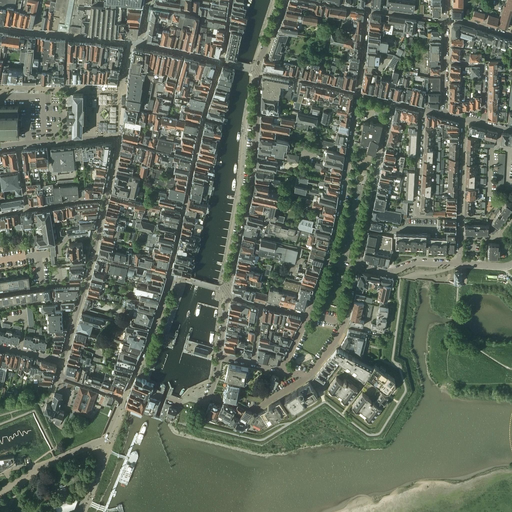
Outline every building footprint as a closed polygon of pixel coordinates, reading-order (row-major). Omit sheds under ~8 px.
[(0,0),(0,22),(4,23),(8,0),(0,0)] [(11,24),(14,10),(14,8),(15,8),(16,0),(8,0),(4,23),(11,24)] [(20,11),(17,25),(22,26),(25,13),(27,4),(31,5),(30,10),(31,10),(28,26),(33,26),(36,10),(37,10),(38,4),(39,1),(38,0),(21,0),(22,0),(21,3),(19,11),(20,11)] [(50,6),(51,0),(50,0),(46,0),(43,13),(42,21),(41,27),(46,27),(50,6)] [(56,1),(53,1),(52,0),(51,0),(50,6),(46,27),(46,28),(51,28),(56,1)] [(122,20),(122,16),(122,7),(116,7),(104,6),(104,3),(104,0),(91,0),(92,3),(91,6),(84,5),(81,31),(89,32),(90,33),(90,32),(94,33),(99,33),(99,34),(103,34),(104,34),(113,35),(114,35),(118,36),(119,36),(120,21),(122,22),(122,20)] [(181,3),(180,3),(178,2),(163,0),(154,0),(154,4),(181,9),(181,8),(181,3)] [(190,9),(191,0),(180,0),(180,3),(181,3),(181,8),(190,9)] [(413,12),(415,0),(414,0),(386,0),(386,6),(388,7),(387,9),(413,12)] [(511,0),(507,0),(505,6),(504,5),(498,27),(501,28),(502,26),(507,28),(511,10),(511,0)] [(59,18),(61,10),(62,2),(56,1),(51,28),(58,29),(58,28),(59,18)] [(244,2),(243,2),(234,1),(233,6),(246,9),(248,9),(249,9),(243,8),(244,2)] [(17,25),(20,11),(19,11),(21,3),(18,2),(16,10),(14,10),(11,24),(17,25)] [(227,12),(228,5),(219,4),(214,3),(212,3),(211,9),(227,12)] [(30,10),(31,5),(27,4),(25,13),(22,26),(27,26),(28,26),(31,10),(30,10)] [(81,31),(84,5),(79,4),(78,11),(74,11),(74,12),(73,14),(71,13),(68,30),(69,30),(81,31)] [(302,10),(302,7),(297,6),(288,4),(286,9),(301,12),(302,10)] [(441,14),(441,5),(430,4),(430,14),(440,15),(441,14)] [(140,18),(141,13),(126,12),(126,7),(122,7),(122,16),(140,18)] [(337,18),(339,8),(330,7),(329,16),(337,18)] [(159,19),(161,10),(151,8),(150,17),(151,18),(159,19)] [(346,9),(339,8),(337,18),(345,19),(346,9)] [(463,17),(463,10),(462,10),(462,9),(452,8),(451,17),(462,17),(463,17)] [(226,19),(227,12),(211,9),(209,16),(226,19)] [(313,15),(301,12),(286,9),(286,10),(284,16),(302,20),(302,21),(317,24),(318,17),(318,16),(318,15),(313,15)] [(477,20),(480,9),(479,9),(478,11),(474,10),(471,19),(477,20)] [(166,21),(169,11),(161,10),(159,19),(159,20),(166,21)] [(167,43),(170,28),(174,12),(169,11),(166,21),(165,25),(164,25),(164,29),(163,29),(160,42),(167,43)] [(177,29),(180,14),(174,12),(170,28),(177,29)] [(383,19),(384,15),(372,13),(370,14),(370,20),(380,21),(380,19),(383,19)] [(184,22),(185,15),(180,14),(177,29),(186,31),(188,23),(184,22)] [(245,22),(246,17),(244,17),(231,14),(231,18),(245,22)] [(496,26),(499,18),(489,14),(486,23),(496,26)] [(193,25),(195,17),(185,15),(184,22),(188,23),(193,25)] [(395,26),(397,17),(389,16),(388,23),(393,24),(393,26),(395,26)] [(298,28),(300,21),(284,17),(281,25),(290,27),(288,33),(297,35),(306,36),(307,34),(299,32),(299,33),(297,33),(298,28)] [(404,28),(405,18),(397,17),(395,26),(404,28)] [(157,30),(159,20),(159,19),(151,18),(149,28),(157,30)] [(414,32),(416,20),(406,18),(404,31),(414,32)] [(160,42),(163,29),(164,29),(164,25),(165,25),(166,21),(159,20),(157,30),(154,41),(160,42)] [(393,24),(388,23),(382,22),(380,21),(370,20),(369,27),(381,29),(381,32),(384,32),(392,34),(392,30),(393,26),(393,24)] [(197,32),(197,29),(193,28),(193,25),(188,23),(186,31),(191,33),(192,30),(197,32)] [(125,37),(127,37),(128,37),(129,38),(130,37),(136,38),(137,37),(139,26),(126,24),(125,37)] [(204,30),(204,28),(208,29),(209,25),(201,24),(199,32),(201,33),(201,32),(202,32),(203,32),(202,36),(206,37),(207,31),(204,30)] [(242,32),(243,28),(239,27),(240,26),(230,24),(229,30),(242,32)] [(361,34),(362,25),(351,24),(350,30),(350,32),(361,34)] [(475,38),(477,30),(459,25),(453,24),(451,25),(451,37),(458,37),(459,37),(461,37),(462,36),(470,38),(470,39),(474,39),(475,38)] [(223,44),(225,29),(218,28),(214,27),(214,26),(209,25),(208,29),(207,31),(206,37),(206,40),(217,43),(223,44)] [(288,33),(290,27),(281,25),(278,31),(288,33)] [(154,41),(157,30),(149,28),(149,30),(149,32),(148,39),(148,40),(151,40),(154,41)] [(173,45),(177,29),(170,28),(167,43),(173,45)] [(182,47),(186,31),(177,29),(173,45),(182,47)] [(441,37),(441,30),(431,30),(431,29),(428,29),(427,35),(424,30),(419,30),(419,32),(419,35),(423,36),(424,36),(427,37),(428,37),(441,37)] [(193,49),(197,32),(192,30),(191,33),(188,48),(193,49)] [(481,40),(483,32),(477,30),(475,38),(479,39),(478,44),(480,44),(481,40)] [(188,48),(191,33),(186,31),(182,47),(188,48)] [(236,60),(242,33),(231,31),(225,58),(236,60)] [(285,45),(288,35),(277,32),(274,41),(273,44),(268,59),(275,60),(279,61),(282,51),(286,52),(288,46),(285,45)] [(360,46),(361,40),(349,38),(320,32),(317,40),(344,44),(350,46),(355,46),(354,48),(360,49),(360,46)] [(361,40),(361,34),(350,32),(349,38),(361,40)] [(492,43),(494,35),(488,33),(484,46),(484,47),(483,50),(485,50),(488,42),(492,43)] [(15,35),(14,35),(9,34),(8,34),(7,43),(8,44),(9,44),(8,47),(13,48),(15,35)] [(387,38),(380,37),(368,35),(368,42),(368,43),(377,44),(378,42),(386,43),(387,38)] [(494,35),(490,47),(493,48),(492,51),(494,52),(495,51),(499,37),(494,35)] [(28,45),(29,36),(25,36),(20,36),(19,46),(18,46),(17,48),(17,50),(21,51),(21,47),(26,47),(28,47),(28,45)] [(29,36),(28,45),(35,46),(35,39),(36,40),(36,37),(33,37),(29,36)] [(44,52),(45,38),(41,37),(40,37),(36,37),(36,40),(35,39),(35,46),(34,49),(34,58),(38,58),(41,58),(42,51),(44,52)] [(464,38),(461,37),(459,37),(458,37),(451,37),(451,43),(462,45),(463,42),(464,42),(464,38)] [(501,46),(504,38),(499,37),(495,51),(502,52),(502,46),(501,46)] [(42,51),(41,58),(44,59),(43,63),(48,64),(48,61),(53,61),(54,61),(54,57),(55,54),(55,52),(56,39),(46,38),(45,38),(44,52),(42,51)] [(214,55),(217,43),(206,40),(204,52),(214,55)] [(440,51),(441,42),(430,41),(430,51),(440,51)] [(93,58),(95,43),(91,43),(90,43),(88,43),(88,42),(88,43),(86,42),(84,60),(90,60),(93,61),(93,58)] [(384,52),(386,43),(378,42),(377,44),(368,43),(367,50),(377,51),(382,52),(383,52),(384,52)] [(93,61),(92,66),(95,67),(97,67),(101,44),(98,43),(95,43),(93,58),(93,61)] [(220,56),(223,44),(217,43),(214,55),(220,56)] [(103,62),(106,44),(105,44),(102,44),(101,44),(97,67),(97,68),(101,68),(102,69),(103,65),(103,62)] [(23,69),(23,72),(22,82),(36,82),(37,75),(38,65),(32,65),(33,63),(38,63),(38,58),(34,58),(34,49),(35,46),(28,45),(28,47),(26,47),(26,48),(24,62),(23,69)] [(115,62),(115,66),(116,66),(120,67),(120,63),(120,62),(123,48),(121,47),(118,46),(115,58),(115,62)] [(132,52),(129,70),(130,70),(145,73),(144,78),(153,80),(155,80),(158,80),(158,83),(160,83),(161,83),(164,73),(159,72),(157,72),(154,71),(154,70),(148,68),(148,65),(150,50),(138,48),(132,52)] [(379,65),(382,52),(377,51),(367,50),(366,62),(365,71),(372,72),(372,70),(374,71),(375,69),(373,69),(373,65),(374,65),(374,64),(379,65)] [(159,72),(163,53),(158,52),(155,67),(154,70),(154,71),(157,72),(159,72)] [(165,72),(168,55),(163,53),(159,72),(164,73),(165,72)] [(481,53),(476,53),(476,61),(484,61),(485,57),(481,56),(481,53)] [(308,78),(312,59),(313,55),(310,54),(309,61),(308,67),(306,67),(303,77),(308,78)] [(358,62),(359,56),(353,55),(349,54),(348,54),(347,60),(351,61),(358,62)] [(401,57),(394,54),(388,65),(394,69),(395,64),(397,60),(399,61),(401,57)] [(317,75),(320,61),(321,55),(319,55),(317,60),(312,59),(308,78),(313,79),(314,74),(317,75)] [(296,63),(296,65),(300,65),(301,59),(284,56),(284,59),(285,59),(284,62),(283,62),(282,63),(284,64),(283,67),(282,72),(289,73),(291,63),(296,63)] [(440,66),(440,58),(428,57),(428,73),(430,73),(430,66),(440,66)] [(186,74),(190,60),(185,58),(181,73),(179,79),(184,80),(184,78),(189,80),(190,75),(186,74)] [(275,62),(275,60),(268,59),(264,58),(263,61),(263,62),(266,62),(271,63),(275,63),(275,65),(277,66),(280,66),(280,63),(275,62)] [(330,68),(327,82),(331,83),(334,74),(335,71),(337,66),(339,59),(334,58),(333,61),(332,61),(331,64),(330,68)] [(303,60),(309,61),(303,59),(301,65),(300,65),(296,65),(294,74),(299,76),(299,75),(300,75),(303,60)] [(190,60),(186,74),(190,75),(189,80),(193,81),(199,62),(190,60)] [(308,67),(309,61),(303,60),(300,75),(299,75),(299,76),(303,77),(306,67),(308,67)] [(47,67),(46,82),(64,82),(64,81),(64,77),(64,76),(64,75),(59,75),(59,67),(56,68),(56,69),(53,69),(53,67),(54,67),(54,63),(56,63),(56,61),(54,61),(53,61),(48,61),(48,64),(47,67)] [(57,61),(56,61),(56,63),(56,68),(59,67),(59,75),(64,75),(64,67),(64,66),(59,66),(59,61),(57,62),(57,61)] [(181,63),(176,62),(171,61),(169,69),(176,71),(179,71),(180,68),(181,63)] [(316,80),(321,81),(323,72),(324,67),(325,67),(326,63),(324,62),(324,65),(322,65),(322,61),(320,61),(317,75),(316,80)] [(201,78),(205,63),(199,62),(193,81),(193,82),(194,82),(198,83),(200,78),(201,78)] [(207,73),(210,64),(206,63),(205,63),(201,78),(205,79),(207,73)] [(334,74),(331,83),(336,84),(338,75),(344,77),(346,64),(343,63),(342,68),(340,68),(340,70),(339,72),(335,71),(334,74)] [(216,66),(210,64),(207,73),(213,75),(216,66)] [(349,80),(351,73),(352,66),(350,65),(350,64),(346,64),(344,77),(342,85),(348,87),(349,80)] [(106,69),(106,65),(105,65),(103,65),(102,69),(104,69),(104,70),(100,70),(101,68),(97,68),(97,72),(98,72),(97,82),(104,82),(106,69)] [(110,70),(109,74),(118,75),(120,67),(116,66),(115,66),(111,66),(110,70)] [(235,70),(234,70),(224,66),(223,67),(220,74),(233,77),(235,70)] [(323,72),(321,81),(327,82),(330,68),(327,67),(326,72),(323,72)] [(480,76),(480,71),(479,71),(480,68),(471,67),(471,76),(474,76),(473,79),(475,79),(481,80),(481,76),(480,76)] [(8,72),(7,82),(22,82),(23,72),(23,69),(9,68),(9,72),(8,72)] [(168,72),(165,84),(175,86),(176,82),(176,80),(179,71),(176,71),(169,69),(168,72)] [(150,99),(153,80),(144,78),(145,73),(130,70),(128,81),(129,81),(128,83),(127,90),(128,90),(126,97),(130,97),(140,99),(146,100),(146,99),(150,99)] [(372,72),(367,92),(373,93),(376,78),(377,75),(377,73),(376,72),(376,71),(374,71),(372,70),(372,72)] [(362,90),(367,92),(372,72),(365,71),(365,73),(362,89),(363,90),(362,90)] [(393,97),(396,83),(398,72),(393,71),(392,75),(391,81),(387,96),(393,97)] [(402,84),(399,99),(404,100),(408,78),(409,74),(409,71),(405,71),(404,77),(403,77),(402,84)] [(460,72),(459,72),(450,71),(450,79),(456,79),(456,80),(459,80),(460,79),(460,72)] [(109,74),(108,82),(115,82),(117,82),(118,75),(109,74)] [(232,85),(233,77),(220,74),(218,81),(232,85)] [(413,87),(413,84),(413,79),(414,75),(409,74),(408,78),(404,100),(409,101),(413,87)] [(262,94),(278,97),(280,97),(284,98),(291,99),(291,94),(291,91),(292,91),(293,89),(293,86),(294,81),(293,81),(290,81),(290,82),(291,83),(290,85),(288,85),(289,79),(265,75),(263,78),(263,79),(262,79),(262,94)] [(414,75),(413,79),(422,81),(422,84),(418,103),(424,105),(425,93),(428,94),(428,77),(417,75),(414,75)] [(396,83),(393,97),(396,98),(399,99),(402,84),(403,77),(397,78),(396,83)] [(440,107),(440,77),(428,77),(428,94),(428,106),(438,108),(440,107)] [(193,82),(193,81),(189,80),(184,78),(184,80),(179,79),(177,88),(182,89),(182,90),(183,90),(184,84),(183,84),(184,80),(188,82),(188,85),(190,85),(189,89),(193,90),(194,82),(193,82)] [(387,96),(391,81),(381,79),(380,79),(379,85),(378,94),(382,95),(387,96)] [(208,91),(209,86),(198,83),(194,82),(193,90),(199,92),(200,89),(208,91)] [(159,111),(160,106),(162,102),(163,97),(165,84),(161,83),(160,83),(158,83),(156,99),(153,110),(159,111)] [(304,93),(306,84),(302,83),(301,83),(301,85),(301,87),(300,89),(300,91),(299,92),(299,94),(299,95),(297,101),(302,102),(303,98),(303,95),(304,93)] [(413,87),(409,101),(414,102),(418,84),(413,83),(413,84),(413,87)] [(173,91),(175,86),(165,84),(163,97),(166,98),(166,97),(167,97),(169,90),(173,91)] [(190,85),(188,85),(184,84),(183,90),(182,90),(182,89),(177,88),(176,92),(183,94),(187,95),(188,95),(189,91),(189,89),(190,85)] [(303,96),(303,98),(305,99),(308,99),(309,92),(311,85),(306,84),(304,93),(303,95),(303,96)] [(303,98),(302,102),(306,104),(309,105),(310,105),(310,103),(311,100),(312,97),(316,86),(311,85),(309,92),(308,99),(305,99),(303,98)] [(310,103),(310,105),(312,105),(313,105),(314,105),(314,103),(315,102),(314,102),(314,101),(315,101),(316,99),(315,99),(317,93),(317,92),(318,92),(319,90),(320,87),(316,86),(312,97),(311,100),(310,103)] [(334,96),(335,91),(331,90),(329,98),(328,98),(328,99),(327,98),(326,102),(329,102),(330,99),(333,100),(333,97),(335,98),(336,99),(336,98),(335,98),(336,96),(334,96)] [(205,99),(207,95),(195,93),(194,95),(191,94),(192,92),(189,91),(188,95),(191,96),(205,99)] [(181,103),(183,94),(176,92),(174,101),(181,103)] [(333,100),(332,103),(334,104),(340,105),(339,106),(341,107),(341,104),(342,101),(344,93),(339,92),(338,98),(336,98),(336,99),(335,98),(333,97),(333,100)] [(296,94),(294,93),(292,93),(292,94),(291,94),(291,99),(297,101),(299,95),(299,94),(296,94)] [(85,112),(85,107),(83,107),(83,94),(74,94),(73,107),(68,107),(68,121),(73,121),(73,134),(83,134),(83,121),(85,121),(85,116),(85,114),(85,112)] [(203,108),(204,104),(189,100),(186,99),(187,95),(183,94),(181,103),(203,108)] [(278,110),(278,97),(262,94),(261,107),(262,107),(278,110)] [(353,96),(348,94),(347,98),(346,102),(344,101),(344,104),(341,104),(341,107),(351,109),(353,96)] [(204,104),(205,99),(191,96),(189,100),(204,104)] [(229,99),(224,99),(213,96),(212,98),(212,100),(212,101),(211,101),(228,105),(229,99)] [(139,107),(140,99),(130,97),(129,105),(139,107)] [(154,100),(150,99),(146,99),(146,100),(140,99),(139,107),(148,109),(152,110),(154,100)] [(203,108),(181,103),(174,101),(173,106),(181,108),(181,109),(187,110),(187,111),(194,113),(201,114),(203,108)] [(227,110),(228,105),(211,101),(210,105),(218,108),(226,110),(227,110)] [(333,108),(332,111),(337,112),(350,115),(351,112),(351,109),(341,107),(339,106),(340,105),(334,104),(333,108)] [(225,114),(226,110),(218,108),(210,105),(209,109),(225,114)] [(320,106),(318,106),(314,105),(313,105),(312,105),(310,111),(308,114),(299,112),(297,112),(296,120),(309,123),(316,125),(320,106)] [(0,106),(0,136),(19,137),(19,125),(22,125),(21,121),(21,118),(18,118),(18,106),(0,106)] [(405,118),(407,110),(396,107),(392,122),(401,124),(403,124),(404,122),(405,122),(405,121),(404,121),(402,120),(402,118),(405,118)] [(138,122),(140,111),(125,108),(125,113),(124,119),(138,122)] [(192,119),(194,113),(187,111),(187,110),(181,109),(181,110),(180,116),(192,119)] [(223,119),(225,114),(209,109),(207,115),(215,117),(215,118),(219,119),(219,118),(221,119),(223,120),(223,119)] [(410,123),(413,111),(407,110),(405,118),(404,121),(405,121),(406,118),(408,119),(407,123),(409,123),(410,123)] [(146,120),(147,113),(143,112),(143,111),(140,111),(138,122),(145,123),(146,120)] [(329,124),(332,113),(323,111),(321,122),(329,124)] [(417,120),(418,113),(413,111),(410,123),(417,124),(417,120)] [(349,121),(350,115),(337,112),(336,114),(340,115),(339,119),(349,121)] [(272,123),(273,116),(261,114),(261,121),(272,123)] [(168,127),(170,117),(162,116),(161,125),(168,127)] [(272,123),(280,124),(290,126),(307,130),(309,123),(296,120),(281,117),(273,116),(272,123)] [(161,125),(161,131),(172,134),(174,134),(179,135),(180,129),(184,130),(197,132),(199,124),(185,121),(184,128),(176,126),(177,119),(170,117),(168,127),(161,125)] [(145,125),(145,123),(138,122),(124,119),(124,124),(136,127),(141,128),(143,128),(144,125),(145,125)] [(184,128),(185,121),(177,119),(176,126),(184,128)] [(207,122),(207,121),(206,122),(204,127),(208,128),(212,129),(213,126),(217,127),(217,128),(221,129),(222,126),(207,122)] [(289,133),(290,126),(272,123),(261,121),(260,128),(278,131),(289,133)] [(363,122),(360,144),(365,145),(366,143),(368,144),(367,148),(367,150),(373,152),(375,152),(376,150),(378,143),(378,142),(377,141),(377,139),(377,140),(378,140),(378,139),(379,139),(379,138),(382,124),(381,124),(376,123),(376,124),(373,123),(373,122),(372,121),(371,121),(370,121),(370,122),(370,123),(363,122)] [(392,125),(391,129),(402,131),(403,128),(403,127),(403,124),(401,124),(392,122),(392,125)] [(333,124),(332,130),(335,131),(337,131),(347,133),(348,128),(337,125),(333,124)] [(485,129),(471,126),(470,127),(469,132),(484,136),(485,129)] [(143,143),(145,135),(145,133),(140,131),(141,128),(136,127),(135,131),(134,134),(123,132),(122,138),(143,143)] [(221,129),(217,128),(216,130),(212,129),(208,128),(204,127),(203,133),(213,136),(219,137),(220,137),(221,132),(221,129)] [(277,138),(278,131),(260,128),(260,136),(275,138),(275,137),(277,138)] [(196,139),(197,132),(184,130),(180,129),(179,135),(182,136),(184,136),(195,139),(196,139)] [(398,142),(401,131),(391,129),(388,140),(397,141),(398,142)] [(174,134),(172,134),(161,131),(159,137),(162,138),(166,139),(167,139),(173,140),(174,134)] [(346,144),(347,133),(337,131),(335,142),(339,143),(346,144)] [(507,143),(509,133),(502,132),(500,142),(507,143)] [(184,136),(182,136),(179,135),(174,134),(173,140),(173,141),(181,143),(194,146),(195,139),(184,136)] [(220,140),(217,140),(216,139),(202,136),(201,141),(207,143),(210,143),(209,144),(217,147),(218,147),(220,140)] [(288,141),(277,139),(277,138),(275,137),(275,138),(260,136),(259,136),(260,136),(259,143),(287,147),(287,146),(289,146),(290,141),(288,141)] [(157,145),(156,147),(160,148),(165,149),(171,151),(171,148),(172,146),(173,141),(173,140),(167,139),(166,139),(162,138),(159,137),(157,145)] [(345,151),(346,145),(345,145),(334,142),(319,139),(317,146),(325,147),(326,145),(333,147),(333,146),(337,147),(337,150),(345,151)] [(193,152),(194,146),(181,143),(173,141),(172,146),(177,147),(178,144),(180,144),(180,145),(182,146),(182,149),(193,152)] [(210,143),(207,143),(201,142),(200,148),(216,151),(217,147),(209,144),(210,143)] [(94,154),(94,149),(97,149),(96,143),(82,145),(84,160),(88,160),(88,157),(90,157),(89,154),(94,154)] [(100,163),(103,143),(96,143),(97,149),(94,149),(94,154),(94,155),(98,155),(98,158),(92,157),(92,160),(90,160),(90,161),(91,164),(91,168),(92,168),(92,162),(96,162),(100,163)] [(104,143),(103,143),(100,163),(99,164),(108,165),(111,144),(110,143),(104,143)] [(287,147),(259,143),(258,150),(277,153),(283,154),(284,151),(286,152),(287,147)] [(76,160),(75,146),(75,145),(51,148),(53,170),(60,169),(60,172),(70,171),(70,169),(77,168),(76,161),(76,160)] [(84,160),(82,145),(75,146),(76,160),(81,160),(81,161),(80,161),(81,165),(81,168),(84,168),(84,160)] [(143,161),(146,148),(140,146),(136,164),(140,165),(140,166),(141,167),(142,165),(143,161)] [(171,148),(171,151),(175,152),(185,155),(192,157),(193,152),(182,149),(177,147),(172,146),(171,148)] [(49,165),(47,148),(36,149),(38,166),(49,165)] [(213,161),(216,151),(200,148),(198,157),(213,161)] [(38,166),(36,149),(28,150),(29,158),(30,167),(28,168),(29,173),(30,173),(30,178),(34,177),(34,179),(39,178),(38,166)] [(343,161),(344,154),(334,152),(333,150),(327,149),(325,156),(325,157),(325,160),(324,163),(330,164),(342,167),(343,164),(343,161)] [(17,160),(16,151),(9,152),(10,161),(17,160)] [(161,162),(163,153),(156,151),(153,164),(153,167),(153,168),(159,169),(161,162)] [(10,161),(9,152),(2,153),(3,162),(10,161)] [(405,157),(396,155),(393,155),(385,153),(384,159),(394,161),(397,162),(397,165),(397,167),(400,167),(399,172),(402,172),(403,168),(404,161),(405,157)] [(299,156),(291,155),(287,154),(286,161),(298,163),(299,156)] [(277,159),(276,159),(271,158),(268,158),(267,158),(258,156),(257,166),(276,170),(277,163),(279,163),(279,164),(284,165),(284,161),(278,159),(277,159)] [(18,169),(17,160),(10,161),(3,162),(3,164),(4,171),(6,171),(10,170),(18,169)] [(120,160),(118,165),(132,168),(134,168),(135,168),(136,166),(132,165),(128,164),(128,162),(120,160)] [(211,164),(199,162),(199,161),(198,161),(196,161),(195,166),(195,170),(209,173),(214,174),(215,170),(213,170),(214,165),(211,164)] [(146,176),(148,168),(148,167),(142,165),(141,167),(139,174),(146,176)] [(189,169),(190,168),(184,167),(178,166),(176,166),(172,165),(171,169),(174,170),(174,172),(188,175),(188,174),(189,169)] [(185,190),(186,184),(180,183),(180,184),(176,183),(167,181),(161,179),(161,176),(163,177),(163,174),(162,174),(163,170),(159,169),(153,168),(152,169),(152,176),(150,185),(150,186),(151,182),(170,187),(185,190)] [(208,179),(209,173),(195,170),(193,176),(204,179),(208,180),(208,179),(209,179),(208,179)] [(273,179),(274,173),(260,171),(259,170),(258,171),(256,170),(256,175),(255,177),(270,179),(269,182),(271,183),(280,185),(280,181),(273,179)] [(21,188),(19,171),(0,173),(0,174),(2,191),(4,190),(15,189),(21,188)] [(105,181),(106,174),(91,171),(91,180),(92,180),(105,181)] [(187,180),(188,175),(174,172),(172,171),(172,172),(168,171),(167,175),(176,177),(178,177),(187,180)] [(136,197),(140,177),(117,172),(114,183),(126,186),(127,183),(131,184),(130,187),(127,186),(125,194),(136,197)] [(400,180),(401,176),(390,174),(381,172),(380,176),(389,178),(394,179),(400,180)] [(186,184),(187,180),(178,177),(177,180),(176,180),(176,181),(175,181),(176,177),(167,175),(166,175),(165,179),(167,180),(167,181),(176,183),(180,184),(180,183),(186,184)] [(213,180),(213,179),(209,178),(209,179),(208,179),(208,180),(204,179),(193,176),(192,180),(193,180),(193,181),(203,183),(204,183),(212,185),(213,180)] [(307,185),(308,179),(297,177),(295,185),(307,188),(307,185)] [(379,181),(378,187),(389,189),(390,184),(396,186),(397,183),(399,184),(400,183),(400,180),(394,179),(393,181),(393,183),(379,180),(379,181)] [(317,183),(317,185),(318,185),(324,186),(323,191),(338,194),(339,189),(333,187),(329,186),(330,186),(324,185),(325,182),(319,181),(317,180),(317,183)] [(212,185),(204,183),(203,183),(193,181),(192,186),(212,190),(213,190),(214,187),(212,186),(212,185)] [(254,188),(268,191),(273,192),(273,189),(268,188),(269,185),(255,182),(255,183),(254,187),(254,188)] [(94,196),(94,190),(93,186),(91,186),(91,183),(89,183),(89,187),(86,187),(87,196),(94,196)] [(125,194),(127,186),(126,186),(114,183),(112,191),(125,194)] [(55,201),(53,187),(53,184),(40,186),(41,188),(43,188),(45,203),(55,201)] [(80,197),(79,190),(78,185),(66,186),(67,199),(79,197),(80,197)] [(213,190),(212,190),(192,186),(192,185),(191,190),(190,195),(194,196),(201,198),(205,199),(206,199),(207,194),(212,195),(213,190)] [(67,199),(66,186),(53,187),(55,201),(67,199)] [(183,201),(185,190),(170,187),(170,188),(167,187),(166,190),(169,191),(169,195),(166,194),(167,192),(159,191),(159,194),(166,196),(165,197),(183,201)] [(388,193),(389,189),(378,187),(376,193),(387,196),(387,197),(389,197),(391,197),(391,194),(388,193)] [(33,193),(37,192),(37,188),(27,189),(29,206),(34,205),(33,193)] [(280,193),(268,191),(254,188),(253,194),(278,200),(280,193)] [(336,206),(338,194),(323,191),(310,188),(309,193),(312,194),(310,200),(314,201),(314,200),(318,201),(319,201),(336,206)] [(465,188),(465,190),(465,196),(465,198),(474,199),(479,198),(479,189),(476,189),(476,188),(465,188)] [(182,206),(183,201),(165,197),(166,196),(159,194),(157,199),(160,199),(159,203),(175,207),(176,205),(179,205),(182,206)] [(277,206),(278,200),(253,194),(252,200),(276,206),(277,206)] [(200,201),(201,198),(194,196),(190,195),(189,195),(188,199),(188,200),(202,204),(203,202),(200,201)] [(385,205),(386,200),(384,199),(379,198),(376,197),(375,200),(374,203),(373,207),(384,210),(384,209),(386,210),(387,209),(387,206),(387,205),(385,205)] [(127,203),(128,199),(124,198),(122,203),(126,204),(126,206),(130,208),(131,205),(131,204),(127,203)] [(0,209),(24,207),(23,199),(0,201),(0,209)] [(126,204),(122,203),(119,202),(115,201),(109,199),(108,206),(120,209),(123,210),(124,206),(126,206),(126,204)] [(136,201),(128,199),(127,203),(131,204),(131,205),(130,208),(134,209),(136,201)] [(306,199),(305,205),(312,207),(321,208),(323,203),(318,201),(314,200),(314,201),(310,200),(306,199)] [(202,204),(188,200),(187,207),(192,208),(200,210),(206,211),(208,210),(209,206),(208,205),(202,204)] [(100,202),(88,203),(89,213),(97,213),(100,202)] [(144,212),(145,210),(147,203),(140,202),(138,210),(136,209),(134,216),(137,217),(136,220),(140,221),(143,211),(144,212)] [(249,209),(249,210),(259,212),(262,213),(261,215),(261,217),(272,219),(275,220),(276,220),(283,222),(285,216),(277,214),(277,216),(275,215),(276,215),(274,214),(276,207),(276,206),(270,204),(269,206),(251,202),(251,204),(249,209)] [(511,208),(511,206),(506,202),(501,210),(497,208),(495,210),(506,218),(507,217),(507,216),(511,208)] [(89,213),(88,203),(81,204),(82,209),(83,210),(82,212),(82,214),(89,213)] [(82,209),(81,204),(77,205),(72,205),(69,206),(70,218),(74,217),(74,215),(74,213),(80,212),(80,210),(82,209)] [(328,214),(330,206),(324,204),(322,212),(327,213),(327,214),(328,214)] [(119,211),(120,209),(108,206),(107,209),(119,212),(126,214),(129,215),(130,212),(125,211),(125,212),(119,211)] [(179,215),(171,213),(162,210),(163,207),(160,206),(159,210),(159,213),(158,214),(159,214),(179,219),(179,215)] [(334,216),(336,207),(330,206),(328,214),(334,216)] [(430,212),(430,206),(421,206),(421,211),(426,211),(425,215),(433,215),(433,212),(430,212)] [(62,218),(61,207),(53,209),(55,220),(62,219),(62,218)] [(200,212),(200,210),(192,208),(187,207),(185,212),(201,216),(202,212),(200,212)] [(400,216),(401,213),(401,212),(395,211),(394,211),(384,210),(373,207),(372,213),(371,219),(371,220),(379,221),(379,219),(400,223),(401,216),(400,216)] [(52,215),(53,215),(52,209),(37,211),(38,225),(42,225),(45,237),(38,239),(38,235),(33,236),(33,246),(49,245),(49,244),(53,243),(53,245),(55,245),(56,245),(55,236),(57,236),(57,234),(54,234),(54,231),(56,230),(56,228),(53,228),(53,225),(55,224),(54,222),(52,222),(52,218),(53,218),(52,215)] [(119,212),(107,209),(106,214),(118,217),(119,217),(126,218),(126,214),(119,212)] [(504,220),(505,219),(506,218),(495,210),(494,212),(497,215),(492,222),(492,223),(490,225),(493,227),(497,230),(504,220)] [(333,220),(334,216),(328,214),(327,214),(327,213),(322,212),(320,211),(319,216),(333,220)] [(34,226),(33,212),(21,214),(22,228),(28,228),(30,233),(33,232),(34,226)] [(74,215),(74,217),(75,221),(75,225),(75,227),(94,225),(97,213),(89,213),(82,214),(82,212),(80,212),(74,213),(74,215)] [(333,221),(333,220),(319,216),(317,216),(317,215),(308,213),(307,219),(313,221),(332,225),(333,221)] [(18,214),(10,215),(11,223),(15,223),(15,224),(19,224),(18,214)] [(125,224),(126,219),(119,218),(119,217),(118,217),(106,214),(105,220),(124,224),(125,224)] [(185,214),(184,220),(203,224),(204,218),(185,214)] [(262,223),(263,218),(248,214),(247,219),(262,223)] [(329,237),(331,232),(312,227),(312,224),(313,221),(307,219),(301,218),(298,226),(299,229),(329,237)] [(262,223),(247,219),(246,223),(256,226),(263,228),(266,228),(268,219),(264,219),(263,223),(262,223)] [(275,235),(278,225),(270,223),(270,220),(268,219),(266,228),(269,229),(268,234),(275,235)] [(123,230),(124,224),(105,220),(104,226),(103,233),(120,237),(120,233),(121,230),(115,229),(115,231),(114,231),(114,228),(116,228),(123,230)] [(137,222),(135,228),(141,229),(149,231),(152,232),(153,232),(154,229),(154,227),(156,223),(153,222),(153,224),(141,220),(140,222),(137,222)] [(176,232),(177,226),(166,223),(163,222),(161,222),(157,220),(156,222),(158,222),(157,227),(165,229),(176,232)] [(194,226),(202,227),(203,224),(184,220),(182,227),(192,229),(193,224),(194,224),(194,226)] [(388,223),(379,221),(371,220),(370,224),(381,226),(380,227),(387,228),(388,223)] [(477,234),(477,221),(474,221),(474,225),(464,224),(464,233),(473,233),(473,234),(477,234)] [(492,229),(493,227),(490,225),(480,225),(480,221),(477,221),(477,234),(478,234),(478,233),(491,234),(492,229)] [(256,226),(246,223),(245,227),(256,230),(255,235),(257,236),(258,230),(262,231),(263,228),(256,226)] [(332,228),(312,224),(312,227),(331,232),(332,228)] [(93,233),(94,226),(94,225),(75,227),(76,228),(68,229),(69,235),(93,233)] [(282,237),(285,227),(278,225),(275,235),(282,237)] [(256,230),(245,227),(244,233),(255,235),(256,230)] [(289,239),(292,228),(285,227),(282,237),(289,239)] [(297,241),(299,230),(292,228),(289,239),(297,241)] [(147,241),(146,244),(154,246),(171,250),(172,247),(173,243),(158,239),(159,238),(157,237),(158,236),(152,235),(153,232),(152,232),(149,231),(148,239),(147,240),(147,241)] [(314,240),(315,235),(301,231),(300,236),(308,238),(306,243),(312,245),(314,240)] [(173,243),(174,237),(156,233),(153,232),(152,235),(158,236),(157,237),(159,238),(158,239),(173,243)] [(389,265),(391,254),(391,252),(392,252),(392,251),(393,251),(393,250),(393,249),(392,249),(391,249),(392,237),(368,232),(365,248),(366,248),(365,250),(363,258),(368,259),(368,262),(373,263),(374,262),(389,265)] [(430,234),(396,233),(395,248),(398,248),(398,247),(417,248),(417,249),(428,249),(428,251),(438,252),(438,253),(442,253),(443,252),(446,252),(446,251),(455,251),(455,241),(455,240),(455,233),(446,232),(446,238),(430,237),(430,234)] [(122,238),(120,237),(103,233),(101,239),(115,242),(117,243),(118,240),(121,241),(122,238)] [(199,244),(200,237),(193,235),(192,236),(181,233),(180,240),(199,244)] [(256,239),(256,237),(243,234),(242,238),(260,243),(261,238),(260,238),(259,240),(256,239)] [(328,243),(329,239),(316,235),(315,235),(314,240),(328,243)] [(296,250),(297,247),(283,243),(276,242),(261,238),(260,243),(259,247),(254,246),(241,243),(241,245),(240,248),(240,249),(259,254),(279,259),(295,262),(298,250),(296,250)] [(259,247),(260,243),(242,238),(242,239),(242,240),(241,243),(254,246),(259,247)] [(114,245),(115,242),(101,239),(101,243),(114,246),(117,247),(118,245),(114,245)] [(197,249),(199,244),(180,240),(178,246),(188,248),(187,250),(190,251),(196,252),(197,249)] [(326,249),(328,243),(314,240),(312,245),(326,249)] [(86,261),(85,254),(83,255),(82,243),(77,243),(77,241),(75,242),(75,243),(69,244),(69,248),(67,248),(66,249),(67,250),(68,251),(70,251),(71,263),(84,261),(86,261)] [(324,253),(326,249),(312,245),(311,249),(324,253)] [(171,250),(154,246),(154,249),(153,248),(152,248),(150,247),(149,248),(149,249),(149,250),(153,251),(170,255),(171,250)] [(190,255),(195,256),(196,252),(190,251),(187,250),(188,248),(178,246),(177,252),(191,255),(190,255)] [(106,257),(108,250),(100,248),(98,255),(106,257)] [(238,257),(238,258),(252,261),(254,261),(254,262),(254,261),(257,262),(258,258),(261,258),(262,255),(259,254),(240,249),(240,250),(240,249),(240,250),(238,257)] [(114,258),(115,251),(112,251),(108,250),(106,257),(114,258)] [(130,262),(132,253),(132,250),(127,250),(126,252),(126,254),(124,253),(122,260),(126,261),(130,262)] [(153,251),(149,250),(148,257),(150,257),(151,255),(154,256),(169,260),(170,255),(153,251)] [(323,259),(324,255),(310,251),(309,255),(323,259)] [(193,263),(195,256),(190,255),(191,255),(177,252),(175,258),(193,263)] [(142,257),(142,254),(136,253),(134,263),(139,264),(140,257),(141,257),(142,257)] [(321,263),(323,259),(309,255),(308,260),(321,263)] [(168,267),(169,260),(154,256),(152,262),(152,263),(156,264),(167,267),(168,267)] [(140,257),(139,264),(146,266),(151,268),(152,263),(152,262),(153,259),(151,259),(148,258),(142,257),(141,257),(140,257)] [(105,271),(105,269),(106,264),(107,261),(104,260),(97,258),(94,268),(105,271)] [(193,263),(175,258),(174,262),(192,267),(194,267),(195,263),(193,263)] [(188,268),(192,269),(192,267),(174,262),(173,267),(182,269),(186,270),(187,271),(188,268)] [(256,267),(256,266),(251,265),(237,262),(236,268),(251,271),(252,268),(255,268),(255,267),(256,267)] [(118,277),(122,264),(116,263),(114,275),(116,276),(117,272),(119,273),(118,277)] [(134,271),(135,267),(129,266),(122,264),(118,277),(118,280),(124,282),(125,276),(128,277),(129,276),(133,277),(133,274),(134,275),(135,273),(136,271),(134,271)] [(85,266),(71,266),(70,267),(70,277),(70,282),(81,281),(82,277),(85,266)] [(318,271),(309,269),(299,266),(298,271),(301,272),(317,276),(318,271)] [(137,273),(137,268),(135,267),(134,271),(136,271),(135,273),(134,275),(133,274),(133,277),(144,280),(147,281),(149,277),(151,277),(152,271),(146,270),(144,270),(142,274),(137,273)] [(107,271),(105,271),(94,268),(92,277),(103,279),(104,280),(105,277),(111,278),(112,275),(111,274),(106,273),(107,271)] [(258,272),(251,271),(236,268),(235,275),(246,277),(247,273),(249,273),(249,274),(250,274),(249,278),(261,280),(263,274),(258,272)] [(317,276),(301,272),(298,271),(296,275),(300,276),(303,277),(315,281),(317,276)] [(370,280),(372,281),(373,275),(362,273),(363,273),(362,275),(360,274),(357,288),(356,292),(356,293),(362,295),(363,289),(362,289),(363,286),(367,287),(368,284),(369,283),(370,280)] [(251,281),(250,284),(258,285),(258,286),(260,286),(261,281),(261,280),(249,278),(246,277),(235,275),(234,281),(246,283),(247,280),(251,281)] [(315,281),(303,277),(300,276),(296,275),(295,280),(314,285),(315,281)] [(379,282),(380,276),(373,275),(372,281),(372,282),(371,286),(379,288),(377,298),(381,299),(387,301),(390,286),(387,285),(388,284),(379,282)] [(392,285),(393,279),(380,276),(379,282),(388,284),(387,285),(390,286),(390,284),(392,285)] [(102,283),(103,279),(92,277),(91,280),(90,284),(101,286),(101,287),(106,288),(108,288),(109,285),(102,283)] [(131,277),(130,281),(132,282),(132,284),(137,285),(135,291),(141,293),(159,298),(161,291),(153,289),(147,287),(140,286),(142,280),(133,278),(131,277)] [(249,288),(250,284),(246,283),(234,281),(233,287),(244,289),(243,295),(242,296),(248,298),(250,298),(251,294),(255,295),(256,291),(253,291),(254,290),(249,288)] [(283,285),(282,289),(297,293),(297,295),(294,306),(304,309),(308,297),(310,297),(313,288),(299,285),(294,283),(285,281),(284,281),(283,285)] [(161,291),(163,286),(152,283),(152,282),(151,282),(151,283),(150,282),(148,282),(147,287),(153,289),(161,291)] [(101,286),(90,284),(89,289),(101,292),(102,292),(105,293),(106,288),(101,287),(101,286)] [(76,297),(79,287),(55,288),(55,298),(58,298),(76,297)] [(51,304),(42,305),(42,310),(43,311),(48,311),(62,310),(65,310),(65,308),(73,308),(75,303),(74,303),(61,303),(61,307),(56,307),(55,304),(58,304),(58,298),(55,298),(55,288),(51,288),(51,293),(51,296),(54,296),(54,301),(51,301),(51,304)] [(279,303),(282,292),(278,291),(279,289),(273,288),(273,290),(269,289),(267,300),(271,301),(271,302),(274,303),(274,302),(279,303)] [(100,295),(101,292),(89,289),(88,293),(96,295),(95,299),(98,300),(100,300),(102,295),(100,295)] [(259,301),(262,292),(256,290),(256,291),(255,295),(254,300),(259,301)] [(135,291),(134,296),(140,297),(146,299),(145,302),(157,305),(159,298),(141,293),(135,291)] [(267,293),(262,292),(259,301),(265,303),(267,293)] [(294,306),(297,295),(292,294),(282,292),(279,303),(294,306)] [(98,300),(95,299),(87,296),(84,304),(89,306),(91,306),(92,306),(94,301),(96,302),(95,303),(97,303),(98,300)] [(154,313),(157,305),(145,302),(127,297),(125,306),(131,307),(139,309),(154,313)] [(387,301),(381,299),(379,306),(387,308),(389,301),(387,301)] [(359,320),(363,304),(363,303),(354,301),(350,318),(349,323),(363,325),(364,321),(359,320)] [(247,317),(249,305),(242,303),(241,306),(241,310),(243,310),(242,316),(247,317)] [(369,320),(372,305),(363,303),(363,304),(369,306),(366,320),(369,320)] [(123,305),(122,312),(129,314),(131,314),(130,318),(135,319),(150,324),(154,313),(139,309),(131,307),(125,306),(123,305)] [(257,320),(258,307),(249,305),(247,317),(249,318),(257,320)] [(387,308),(379,306),(376,324),(372,323),(371,327),(384,330),(385,326),(388,308),(387,308)] [(239,316),(241,310),(230,307),(229,313),(239,316)] [(98,312),(90,309),(83,308),(82,312),(97,316),(98,312)] [(62,315),(62,310),(48,311),(48,321),(62,320),(62,315)] [(82,312),(79,320),(93,324),(101,326),(101,327),(106,326),(107,324),(108,319),(97,316),(82,312)] [(247,317),(242,316),(239,316),(229,313),(228,319),(239,322),(244,323),(243,327),(246,328),(246,331),(249,331),(255,332),(256,326),(248,324),(249,318),(247,317)] [(301,320),(300,318),(291,315),(288,314),(286,319),(290,320),(300,323),(301,320)] [(148,329),(150,325),(131,319),(130,325),(148,329)] [(62,324),(62,320),(48,321),(48,330),(63,329),(63,324),(62,324)] [(90,333),(93,324),(79,320),(76,329),(90,333)] [(148,329),(130,325),(126,324),(125,324),(123,330),(125,330),(125,331),(126,331),(136,333),(141,334),(146,335),(148,329)] [(243,330),(242,330),(238,329),(227,327),(226,332),(231,333),(231,334),(237,335),(238,332),(243,333),(243,332),(244,330),(243,330)] [(76,329),(74,335),(85,339),(87,339),(88,336),(96,338),(96,339),(97,339),(98,336),(97,336),(90,333),(76,329)] [(348,329),(347,335),(348,336),(350,336),(355,337),(366,340),(367,333),(363,333),(360,332),(359,332),(356,331),(355,331),(348,329)] [(244,330),(243,332),(249,333),(248,337),(254,339),(254,335),(255,332),(249,331),(246,331),(244,330)] [(7,342),(9,331),(6,331),(6,333),(0,332),(0,340),(5,342),(5,341),(6,341),(6,342),(7,342)] [(19,343),(21,335),(12,333),(12,332),(9,331),(7,342),(7,343),(8,342),(9,342),(9,341),(19,343)] [(124,337),(123,341),(125,342),(142,347),(146,335),(141,334),(136,333),(126,331),(124,337)] [(224,345),(224,346),(235,348),(236,341),(238,342),(237,345),(244,347),(245,344),(249,345),(252,346),(253,344),(249,344),(241,342),(241,339),(242,336),(239,336),(237,335),(231,334),(231,333),(226,332),(225,339),(224,345)] [(273,340),(290,344),(292,338),(283,336),(278,335),(274,334),(274,338),(273,340)] [(85,342),(85,339),(74,335),(73,341),(84,344),(84,345),(89,346),(89,345),(88,344),(88,343),(85,342)] [(341,345),(342,346),(349,350),(350,347),(354,339),(354,338),(355,337),(350,336),(348,336),(347,335),(341,344),(341,345)] [(34,348),(36,337),(34,336),(33,338),(25,336),(23,344),(27,345),(29,346),(33,346),(33,347),(33,348),(34,348)] [(39,337),(38,337),(36,337),(34,348),(35,348),(36,347),(46,349),(48,341),(39,339),(39,337)] [(354,339),(354,350),(361,356),(362,355),(366,340),(355,337),(354,338),(354,339)] [(120,340),(119,345),(122,346),(140,352),(142,348),(142,347),(125,342),(123,341),(120,340)] [(274,349),(275,343),(273,343),(259,340),(258,346),(272,349),(274,349)] [(285,353),(288,347),(275,343),(274,349),(285,353)] [(119,345),(118,350),(119,351),(120,350),(138,357),(140,352),(122,346),(119,345)] [(236,348),(235,348),(224,346),(223,352),(234,354),(235,350),(236,348)] [(206,356),(208,350),(195,347),(194,353),(206,356)] [(263,360),(265,349),(258,347),(257,359),(263,360)] [(340,350),(338,348),(336,349),(331,355),(329,358),(326,363),(322,367),(319,372),(316,375),(315,376),(312,379),(310,382),(297,390),(297,389),(286,397),(291,406),(326,386),(370,421),(381,408),(380,407),(394,392),(392,390),(394,388),(394,381),(375,366),(373,368),(366,364),(340,350)] [(251,358),(252,350),(244,349),(243,356),(251,358)] [(268,361),(271,350),(268,350),(265,349),(263,360),(266,361),(268,361)] [(282,360),(285,353),(274,349),(272,349),(271,350),(268,361),(280,364),(281,359),(282,360)] [(81,357),(82,354),(80,354),(70,352),(69,357),(81,361),(82,361),(84,362),(87,363),(89,363),(90,357),(92,352),(87,350),(86,356),(87,356),(86,358),(81,357)] [(119,351),(118,358),(130,361),(130,360),(136,362),(138,357),(120,350),(119,351)] [(8,361),(7,368),(12,369),(13,365),(15,354),(10,353),(9,362),(8,361)] [(24,369),(27,356),(22,356),(18,371),(26,373),(26,369),(24,369)] [(81,361),(69,357),(67,362),(78,365),(81,366),(83,366),(84,362),(82,361),(82,363),(80,363),(81,361)] [(32,358),(31,358),(28,370),(30,370),(31,365),(35,366),(36,359),(32,358)] [(118,358),(116,363),(134,367),(136,363),(136,362),(130,360),(130,361),(118,358)] [(56,365),(41,361),(40,365),(39,367),(55,370),(56,365)] [(92,375),(94,368),(95,365),(90,364),(91,362),(90,361),(87,373),(85,382),(90,384),(93,375),(92,375)] [(75,376),(77,369),(78,365),(67,362),(64,373),(75,376)] [(91,362),(90,364),(95,365),(94,368),(99,369),(99,370),(115,375),(122,377),(128,379),(131,373),(132,372),(115,368),(114,368),(108,366),(99,364),(91,362)] [(116,363),(114,368),(115,368),(132,372),(134,368),(134,367),(116,363)] [(260,370),(229,364),(226,379),(228,380),(241,383),(256,385),(258,378),(258,376),(259,376),(260,376),(261,376),(261,375),(262,375),(262,374),(262,373),(262,372),(262,371),(261,371),(261,370),(260,370)] [(43,370),(43,374),(54,375),(55,370),(39,367),(37,367),(35,366),(31,365),(30,370),(29,372),(34,373),(34,372),(39,373),(39,370),(43,370)] [(95,385),(98,377),(97,377),(99,370),(99,369),(94,368),(92,375),(93,375),(90,384),(95,385)] [(125,387),(128,379),(122,377),(115,375),(114,377),(106,374),(103,379),(109,381),(116,384),(121,386),(121,385),(125,387)] [(270,386),(268,391),(272,393),(273,390),(274,388),(275,387),(284,381),(283,380),(279,378),(275,376),(273,375),(268,385),(270,386)] [(100,387),(103,379),(98,377),(95,385),(100,387)] [(153,390),(154,384),(146,382),(146,380),(142,378),(142,380),(136,377),(132,386),(145,391),(150,393),(151,393),(153,390)] [(108,384),(109,381),(103,379),(100,387),(106,389),(107,387),(106,387),(107,384),(108,384)] [(240,389),(241,383),(228,380),(227,387),(240,389)] [(115,385),(116,384),(109,381),(108,384),(107,384),(106,387),(107,387),(106,389),(114,391),(116,385),(115,385)] [(65,382),(63,387),(74,390),(76,385),(65,382)] [(121,394),(125,387),(121,385),(121,386),(116,384),(115,385),(116,385),(114,391),(121,394)] [(145,391),(132,386),(131,391),(141,395),(148,398),(150,393),(145,391)] [(80,387),(78,391),(72,409),(89,415),(97,392),(80,387)] [(239,396),(240,389),(227,387),(225,393),(239,396)] [(146,403),(148,398),(141,395),(131,391),(129,396),(142,402),(146,403)] [(58,410),(59,407),(62,396),(63,395),(54,393),(51,405),(47,404),(44,410),(50,413),(50,414),(50,415),(51,416),(52,415),(51,418),(53,418),(53,420),(55,421),(54,424),(60,426),(64,412),(58,410)] [(153,408),(156,400),(150,398),(152,393),(151,393),(150,393),(148,398),(146,403),(147,404),(143,414),(143,413),(148,414),(151,407),(152,408),(153,408)] [(237,402),(239,396),(225,393),(224,399),(237,402)] [(248,395),(247,399),(261,402),(264,397),(264,395),(255,393),(254,397),(248,395)] [(102,395),(99,403),(102,404),(110,407),(109,408),(109,409),(110,409),(110,407),(111,403),(112,403),(113,399),(113,398),(110,397),(105,395),(105,396),(102,395)] [(126,401),(125,406),(130,408),(130,409),(131,409),(130,412),(141,416),(142,414),(143,414),(147,404),(146,403),(142,402),(129,396),(127,401),(126,401)] [(287,413),(283,406),(280,400),(274,403),(275,405),(273,406),(280,416),(283,415),(283,416),(287,413)] [(210,415),(215,405),(210,403),(204,419),(208,421),(209,419),(210,415)] [(228,413),(231,407),(224,403),(221,407),(218,414),(219,414),(223,416),(225,412),(227,413),(228,413)] [(280,416),(273,406),(272,404),(271,405),(270,405),(269,406),(268,406),(268,407),(267,407),(268,408),(275,420),(276,420),(277,419),(278,419),(279,418),(280,417),(280,416)] [(210,415),(209,419),(216,421),(217,418),(219,414),(218,414),(221,407),(215,405),(210,415)] [(225,412),(223,416),(230,421),(231,418),(232,417),(231,417),(234,412),(240,416),(242,414),(245,410),(238,405),(235,409),(231,407),(228,413),(227,413),(225,412)] [(177,410),(169,408),(167,414),(172,416),(171,419),(174,420),(177,410)] [(275,420),(268,408),(266,409),(261,412),(268,425),(273,422),(272,421),(275,420)] [(246,410),(240,419),(246,422),(252,412),(246,410)] [(268,425),(261,412),(259,413),(261,429),(268,425)] [(251,425),(257,415),(253,413),(247,423),(248,423),(249,424),(251,425)] [(261,429),(259,413),(258,414),(257,415),(251,425),(261,429)] [(234,427),(239,419),(234,415),(231,418),(230,421),(229,423),(234,427)] [(249,424),(247,423),(246,422),(240,419),(239,419),(234,427),(233,428),(243,431),(244,428),(245,428),(244,431),(246,431),(249,424)] [(0,469),(3,468),(6,468),(7,468),(16,465),(14,458),(14,457),(14,455),(3,457),(4,462),(2,462),(3,463),(2,463),(1,462),(1,460),(1,459),(0,458),(0,469)] [(73,508),(74,505),(72,504),(70,504),(66,492),(61,494),(62,499),(60,500),(62,505),(57,507),(58,511),(59,511),(67,510),(73,508)]
